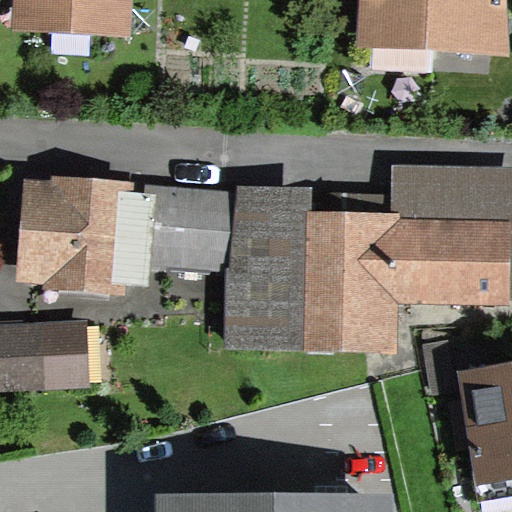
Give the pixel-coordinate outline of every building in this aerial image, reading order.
[(27,0),(26,17),(116,22),(117,0),(27,0)] [(373,0),(372,37),(432,40),(433,0),(373,0)] [(494,43),(491,0),(433,0),(432,40),(494,43)] [(39,193),(33,273),(144,281),(145,261),(235,269),(241,199),(151,191),(150,203),(39,193)] [(300,222),(297,343),(387,345),(389,295),(499,298),(501,232),(390,229),(390,225),(300,222)] [(0,389),(75,386),(74,350),(42,351),(41,327),(0,328),(0,389)] [(486,481),(511,477),(511,368),(468,376),(486,481)] [(292,466),(276,408),(208,426),(224,484),(292,466)] [(153,511),(141,477),(42,511),(153,511)]
